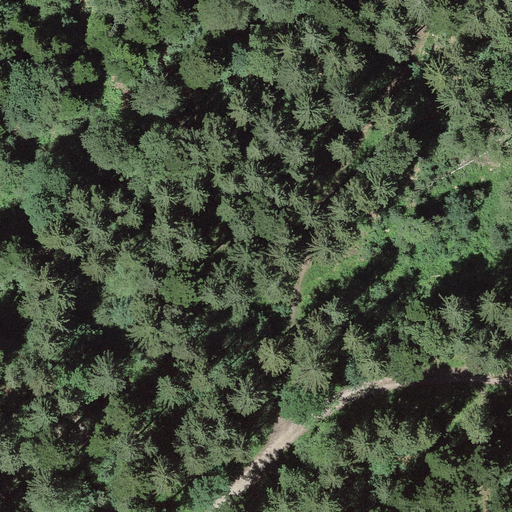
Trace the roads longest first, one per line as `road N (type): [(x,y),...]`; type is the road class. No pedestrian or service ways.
road 1 (track): [(281,425),(314,312),(346,142),(424,38),(440,0)]
road 2 (track): [(204,511),(281,425),(396,383),(511,380)]
